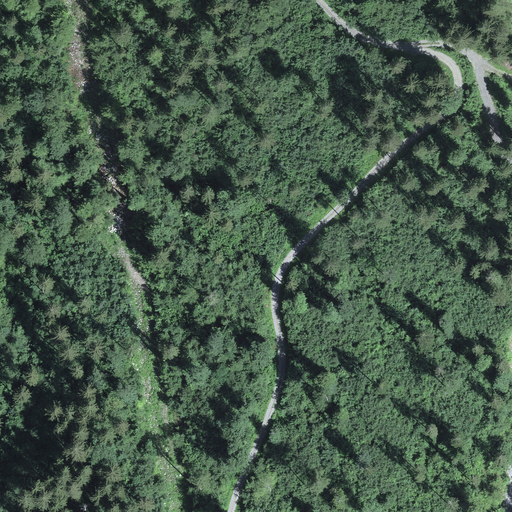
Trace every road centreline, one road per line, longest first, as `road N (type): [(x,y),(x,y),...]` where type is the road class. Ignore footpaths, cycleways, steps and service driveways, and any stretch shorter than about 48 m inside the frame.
road 1 (track): [(312,0),(360,34),(445,58),(458,89),(454,105),(278,271),(278,364),(265,428),(232,511)]
road 2 (track): [(395,44),(465,49),(511,158)]
